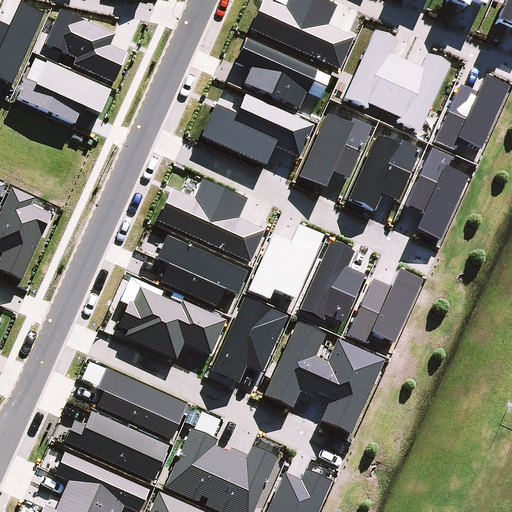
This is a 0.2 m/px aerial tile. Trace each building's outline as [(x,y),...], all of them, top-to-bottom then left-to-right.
[(262,0),(248,33),(337,72),(352,42),(325,29),(334,10),(311,0),(286,0),(282,9),(262,0)] [(464,9),(478,16),(485,0),(444,0),(440,9),(460,18),(464,9)] [(511,0),(503,0),(490,30),(510,39),(511,35),(511,0)] [(0,29),(0,85),(10,90),(41,20),(16,9),(5,32),(0,29)] [(70,71),(110,88),(123,59),(106,51),(111,41),(56,17),(42,50),(73,64),(70,71)] [(396,46),(371,35),(341,103),(362,113),(364,109),(396,123),(394,127),(416,138),(447,70),(424,59),(418,73),(389,60),(396,46)] [(249,71),(241,89),(296,114),(303,97),(317,104),(328,80),(315,74),(316,73),(243,42),(234,64),(249,71)] [(22,85),(34,90),(43,69),(32,64),(22,85)] [(13,105),(71,131),(78,114),(96,122),(107,96),(44,68),(43,69),(34,90),(22,85),(13,105)] [(474,98),(455,90),(431,146),(451,155),(456,145),(477,155),(506,91),(482,80),(474,98)] [(212,110),(198,142),(262,171),(272,151),(296,162),(312,130),(244,99),(233,119),(212,110)] [(347,129),(324,119),(295,182),(321,195),(329,176),(345,184),(368,132),(349,124),(347,129)] [(396,150),(374,141),(345,205),(371,216),(379,199),(394,206),(418,152),(399,144),(396,150)] [(437,246),(465,182),(444,173),(448,162),(427,153),(402,209),(420,217),(412,235),(437,246)] [(155,226),(248,267),(262,234),(236,223),(245,204),(200,183),(190,204),(169,193),(155,226)] [(0,275),(21,285),(51,219),(30,209),(33,201),(10,191),(0,213),(0,255),(2,256),(0,261),(0,275)] [(287,247),(270,239),(244,295),(266,305),(270,295),(291,305),(320,242),(295,230),(287,247)] [(165,270),(158,287),(214,311),(221,295),(234,301),(245,276),(164,240),(153,265),(165,270)] [(352,257),(327,246),(297,314),(319,324),(321,320),(340,327),(361,280),(345,272),(352,257)] [(387,292),(369,284),(343,340),(363,348),(367,339),(390,349),(419,286),(395,275),(387,292)] [(123,340),(174,363),(182,346),(209,358),(224,324),(179,305),(178,309),(159,300),(162,295),(128,281),(118,305),(126,308),(116,330),(126,334),(123,340)] [(259,378),(284,321),(242,302),(207,376),(235,388),(244,370),(259,378)] [(323,338),(295,325),(261,399),(289,412),(297,395),(312,402),(314,398),(327,405),(318,425),(348,439),(382,364),(335,344),(325,365),(313,360),(323,338)] [(184,409),(86,366),(77,387),(101,397),(94,411),(168,443),(184,409)] [(72,425),(62,446),(150,485),(166,450),(89,415),(82,430),(72,425)] [(208,511),(252,511),(276,462),(249,449),(244,459),(228,451),(226,456),(213,449),(215,444),(188,432),(161,491),(195,506),(197,500),(206,503),(203,510),(208,511)] [(46,511),(42,510),(40,511),(119,511),(121,510),(126,511),(137,511),(146,494),(62,456),(52,479),(67,485),(54,511),(46,511)] [(298,483),(282,476),(265,511),(316,511),(330,485),(302,472),(298,483)] [(194,511),(156,495),(148,511),(194,511)]
